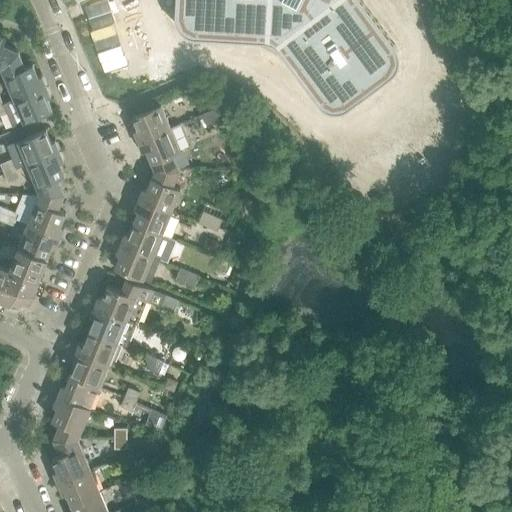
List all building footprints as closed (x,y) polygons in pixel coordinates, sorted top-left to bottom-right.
[(173,0),(172,48),(236,51),(273,53),(335,133),(409,75),(350,0),(173,0)] [(0,68),(1,69),(18,51),(3,44),(6,37),(0,34),(0,68)] [(38,76),(32,63),(25,66),(18,51),(1,69),(13,98),(46,85),(42,75),(38,76)] [(50,95),(46,85),(13,98),(14,100),(3,105),(2,102),(0,103),(0,115),(7,113),(12,126),(52,109),(47,97),(50,95)] [(133,130),(138,141),(170,127),(160,104),(132,116),(137,128),(133,130)] [(221,119),(217,107),(207,111),(212,123),(213,123),(221,119)] [(212,123),(207,111),(197,115),(198,116),(202,127),(212,123)] [(180,151),(170,127),(138,141),(142,151),(146,149),(154,169),(179,169),(173,154),(180,151)] [(59,149),(55,139),(51,141),(46,128),(17,140),(26,163),(59,149)] [(65,174),(60,162),(63,160),(59,149),(26,163),(39,193),(64,193),(57,178),(65,174)] [(16,167),(12,158),(0,163),(4,173),(16,167)] [(20,177),(16,167),(4,173),(8,182),(20,177)] [(170,211),(180,188),(173,185),(179,169),(154,169),(146,189),(142,187),(138,198),(170,211)] [(60,225),(65,212),(57,209),(64,193),(39,193),(27,223),(59,237),(64,226),(60,225)] [(161,233),(170,211),(138,198),(134,208),(138,210),(133,222),(161,233)] [(0,219),(4,221),(9,210),(0,205),(0,219)] [(19,214),(9,210),(4,221),(14,225),(19,214)] [(208,226),(212,214),(203,211),(198,222),(208,226)] [(219,225),(222,218),(219,217),(212,214),(208,226),(217,230),(219,225)] [(152,256),(161,233),(133,222),(128,233),(124,232),(120,243),(152,256)] [(55,248),(59,237),(27,223),(17,246),(46,258),(51,246),(55,248)] [(215,252),(219,242),(207,237),(203,247),(215,252)] [(160,259),(152,256),(120,243),(116,253),(119,254),(114,267),(150,281),(160,259)] [(33,292),(46,258),(17,246),(9,267),(0,263),(0,297),(9,302),(15,299),(18,306),(30,302),(27,294),(33,292)] [(185,283),(190,271),(180,267),(175,279),(185,283)] [(194,286),(199,274),(190,271),(185,283),(194,286)] [(148,302),(154,289),(126,278),(121,290),(147,301),(148,302)] [(137,324),(147,301),(121,290),(107,284),(102,297),(98,295),(94,306),(136,324),(137,324)] [(173,312),(178,299),(165,294),(160,306),(173,312)] [(128,345),(136,324),(94,306),(90,316),(93,318),(88,330),(121,343),(128,345)] [(112,365),(121,343),(88,330),(84,341),(80,340),(76,350),(108,363),(112,365)] [(99,385),(108,363),(76,350),(71,361),(75,362),(70,374),(99,385)] [(159,372),(164,360),(145,353),(144,355),(149,368),(159,372)] [(90,407),(99,385),(70,374),(65,385),(62,384),(57,394),(90,407)] [(174,389),(177,381),(168,378),(165,385),(174,389)] [(137,401),(141,391),(128,386),(124,396),(137,401)] [(77,438),(90,407),(57,394),(53,405),(57,407),(52,419),(59,422),(53,438),(77,438)] [(133,411),(137,401),(124,396),(120,405),(133,411)] [(127,438),(127,428),(114,428),(114,438),(127,438)] [(90,469),(77,438),(53,438),(59,454),(52,457),(57,470),(53,471),(58,482),(90,469)] [(127,448),(127,438),(114,438),(114,448),(127,448)] [(99,491),(90,469),(58,482),(62,492),(66,491),(71,503),(99,491)] [(151,483),(145,471),(136,475),(141,487),(151,483)] [(141,487),(136,475),(127,479),(132,491),(141,487)] [(108,511),(99,491),(71,503),(74,511),(108,511)]
